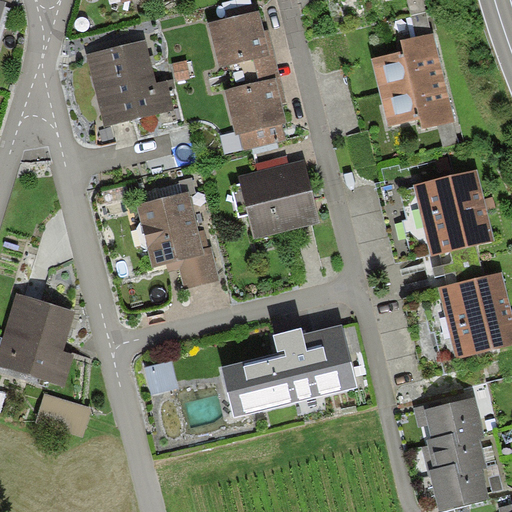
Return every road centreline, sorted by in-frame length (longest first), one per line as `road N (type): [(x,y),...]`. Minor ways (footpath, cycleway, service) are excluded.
road 1 (residential): [(43,41),(66,173),(154,511)]
road 2 (residential): [(43,41),(0,184)]
